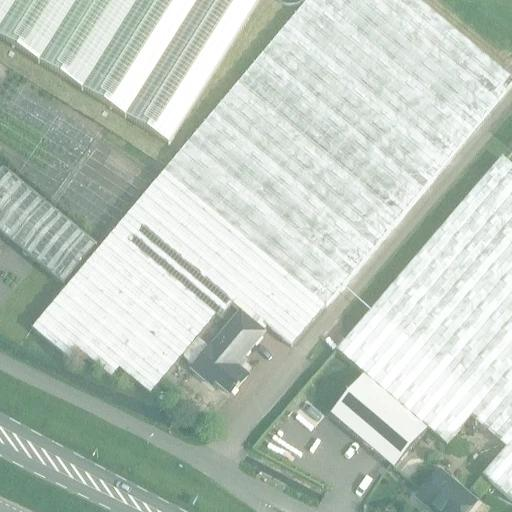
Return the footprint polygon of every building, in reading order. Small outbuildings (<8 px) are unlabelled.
[(0,0),(0,41),(167,147),(259,0),(0,0)] [(183,357),(197,339),(215,318),(218,321),(232,306),(241,314),(263,332),(266,328),(291,348),(371,254),(511,87),(511,82),(449,29),(415,0),(309,0),(204,125),(30,331),(68,363),(76,353),(109,381),(118,371),(149,397),(183,357)] [(362,377),(427,431),(445,447),(462,427),(498,457),(481,477),(510,501),(511,502),(511,170),(499,159),(442,226),(426,244),(335,354),(362,377)] [(0,235),(63,288),(97,247),(2,171),(0,172),(0,235)] [(183,356),(183,359),(193,369),(191,371),(211,388),(215,383),(229,396),(235,389),(236,390),(247,378),(236,368),(265,334),(263,332),(241,314),(217,342),(210,349),(209,350),(199,341),(195,341),(183,356)] [(394,471),(427,431),(362,377),(329,416),(394,471)] [(315,428),(323,419),(302,401),(294,411),(315,428)] [(471,511),(478,504),(440,473),(420,498),(436,511),(471,511)]
